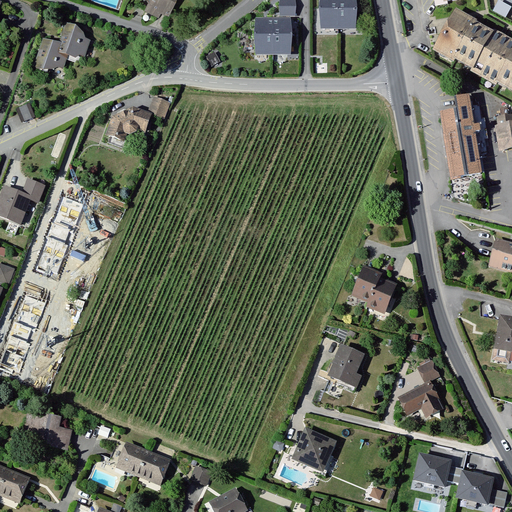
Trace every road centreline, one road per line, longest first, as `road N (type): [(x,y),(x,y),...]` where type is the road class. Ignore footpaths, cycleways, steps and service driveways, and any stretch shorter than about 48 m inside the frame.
road 1 (secondary): [(511,463),(442,324),(397,80)]
road 2 (residential): [(188,79),(397,80)]
road 3 (residential): [(0,146),(137,83),(188,79)]
road 4 (residential): [(58,0),(169,36),(189,52),(188,79)]
